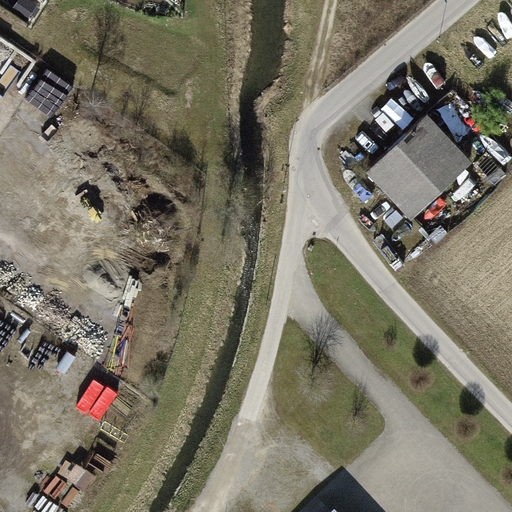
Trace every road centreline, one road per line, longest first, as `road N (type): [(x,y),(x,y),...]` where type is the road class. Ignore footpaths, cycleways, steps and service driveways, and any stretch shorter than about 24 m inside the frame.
road 1 (residential): [(511,418),(318,212),(310,133),(460,0)]
road 2 (track): [(310,133),(329,0)]
